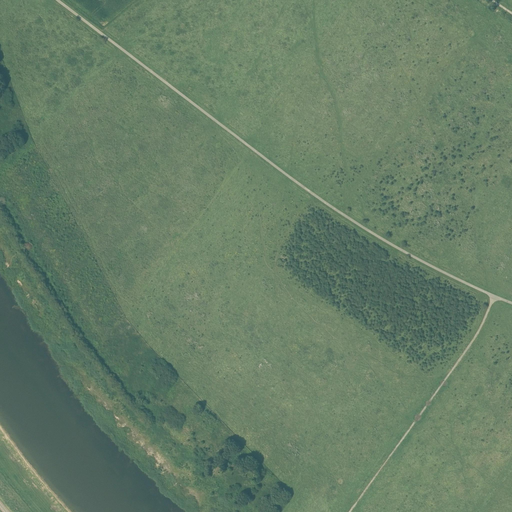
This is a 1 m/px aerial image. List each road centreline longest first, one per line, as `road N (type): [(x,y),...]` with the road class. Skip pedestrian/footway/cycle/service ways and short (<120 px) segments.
road 1 (unclassified): [(494,296),(342,214),(57,0)]
road 2 (unclassified): [(355,504),(470,344),(494,296)]
